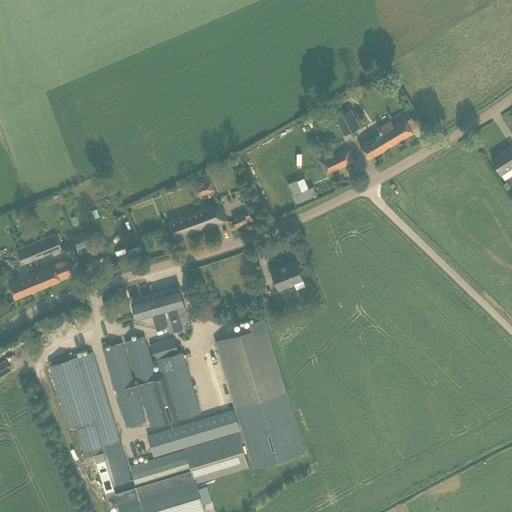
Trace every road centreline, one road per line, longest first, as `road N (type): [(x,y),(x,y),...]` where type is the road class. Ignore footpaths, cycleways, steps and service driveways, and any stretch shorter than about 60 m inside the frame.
road 1 (unclassified): [(0,331),(364,188)]
road 2 (unclassified): [(511,331),(364,188)]
road 3 (unclassified): [(364,188),(511,98)]
